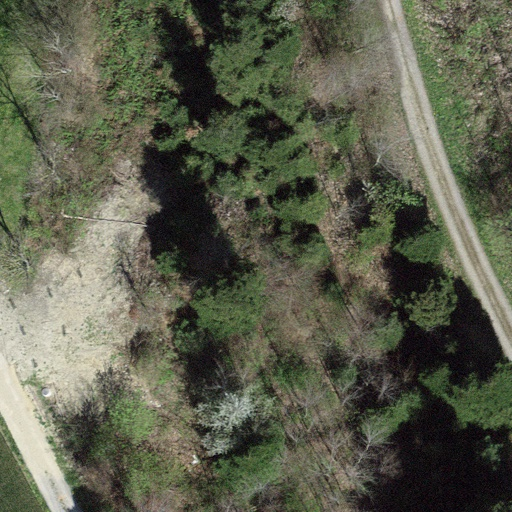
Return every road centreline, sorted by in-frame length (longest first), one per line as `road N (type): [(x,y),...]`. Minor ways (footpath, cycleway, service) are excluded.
road 1 (track): [(511,336),(430,133),(390,0)]
road 2 (track): [(0,396),(60,511)]
